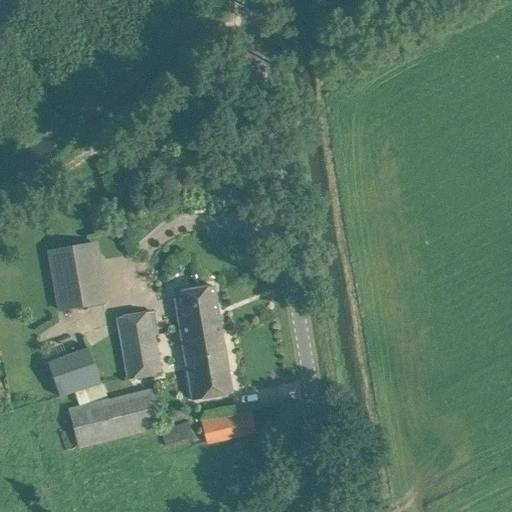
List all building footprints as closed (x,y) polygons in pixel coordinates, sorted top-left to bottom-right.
[(94,244),(49,252),(52,269),(97,261),(94,246),(94,244)] [(173,293),(179,325),(194,322),(196,337),(221,333),(213,286),(173,293)] [(126,380),(159,375),(148,314),(116,319),(126,380)] [(196,337),(194,322),(179,325),(192,401),(231,394),(221,333),(196,337)] [(162,426),(153,387),(68,408),(79,448),(162,426)] [(200,421),(206,443),(254,431),(249,409),(200,421)]
